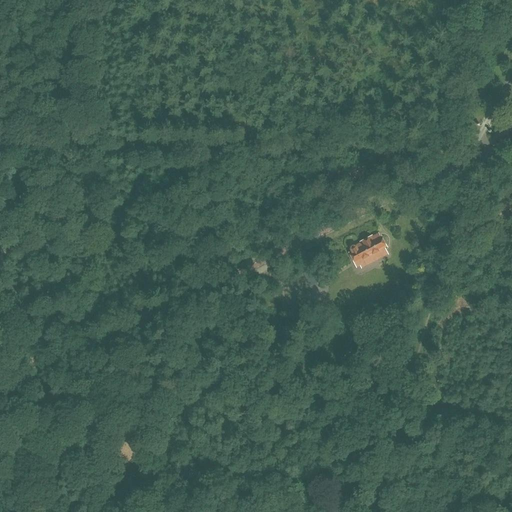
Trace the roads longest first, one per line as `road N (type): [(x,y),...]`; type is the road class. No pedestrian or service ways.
road 1 (unclassified): [(0,396),(476,154)]
road 2 (track): [(389,464),(476,154)]
